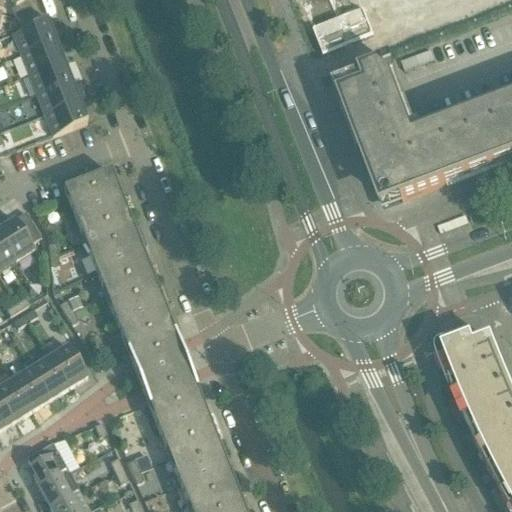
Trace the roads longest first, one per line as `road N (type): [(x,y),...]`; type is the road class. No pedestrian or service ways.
road 1 (tertiary): [(227,17),(329,276)]
road 2 (tertiary): [(356,260),(249,8)]
road 3 (residential): [(215,351),(133,141)]
road 4 (tertiary): [(350,331),(439,511)]
road 5 (tertiary): [(455,511),(418,437),(380,326)]
road 6 (residential): [(277,511),(215,351)]
road 7 (residential): [(133,141),(80,0)]
road 8 (residential): [(0,195),(133,141)]
road 9 (tertiary): [(511,227),(387,272)]
road 10 (tertiary): [(396,296),(511,255)]
